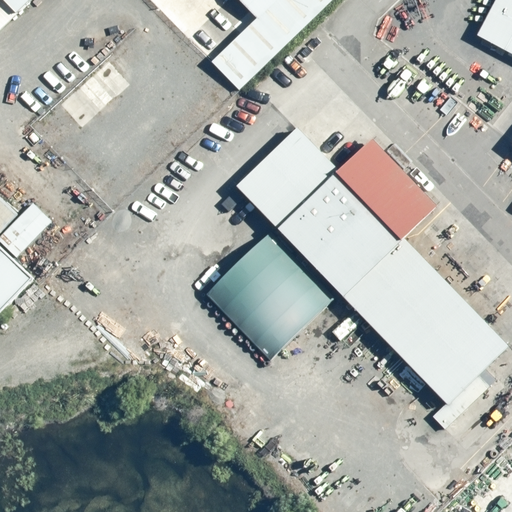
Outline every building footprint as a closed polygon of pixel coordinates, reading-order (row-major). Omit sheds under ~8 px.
[(194,55),(219,82),(305,0),(231,0),(241,11),(194,55)] [(511,0),(474,0),(460,29),(511,56),(511,0)] [(488,337),(279,118),(220,174),(429,392),(488,337)] [(511,119),(498,138),(511,148),(511,119)] [(99,243),(81,227),(35,281),(52,296),(99,243)] [(0,289),(19,270),(0,251),(0,289)] [(371,392),(333,366),(324,379),(362,406),(371,392)] [(331,456),(346,436),(294,396),(264,435),(315,476),(331,456)] [(331,456),(315,476),(362,511),(369,511),(397,477),(346,436),(331,456)] [(417,511),(434,496),(419,481),(390,509),(392,511),(417,511)]
